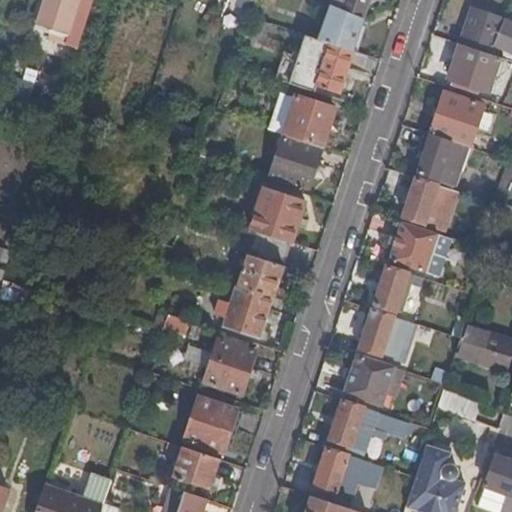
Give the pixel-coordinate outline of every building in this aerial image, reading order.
[(67,46),(80,0),(44,0),(37,26),(51,30),(48,40),(67,46)] [(370,0),(331,0),(328,11),(325,9),(323,15),(326,16),(319,40),(353,52),(365,18),(370,0)] [(494,45),(504,20),(473,10),(461,45),(491,55),(494,45)] [(271,23),(255,18),(248,33),(266,39),(271,23)] [(511,23),(504,20),(494,45),(502,49),(503,56),(511,59),(511,58),(511,23)] [(340,93),(353,52),(319,40),(306,36),(290,83),(314,91),(316,86),(340,93)] [(491,55),(461,45),(450,78),(488,91),(499,58),(491,55)] [(5,80),(2,88),(0,95),(0,97),(29,106),(34,89),(5,80)] [(445,93),(431,135),(458,143),(469,147),(478,122),(483,124),(485,118),(479,116),(483,105),(445,93)] [(308,189),(322,146),(284,134),(279,148),(273,146),(272,150),(278,153),(270,177),(308,189)] [(458,143),(431,135),(419,172),(455,184),(460,170),(444,165),(450,146),(456,148),(458,143)] [(169,176),(178,149),(164,145),(164,146),(162,151),(155,172),(169,176)] [(216,176),(219,165),(220,161),(205,157),(200,171),(216,176)] [(417,178),(405,217),(444,229),(456,191),(417,178)] [(257,231),(292,242),(305,200),(266,187),(251,229),(257,231)] [(510,230),(511,230),(511,209),(505,207),(504,207),(497,225),(510,230)] [(405,217),(402,222),(442,235),(444,229),(405,217)] [(442,235),(402,222),(390,259),(441,276),(454,239),(442,235)] [(489,251),(496,228),(487,225),(480,248),(481,248),(489,251)] [(500,260),(510,230),(497,225),(496,228),(489,251),(487,255),(500,260)] [(274,297),(292,242),(257,231),(249,254),(247,254),(237,285),(274,297)] [(485,264),(487,255),(489,251),(481,248),(477,262),(485,264)] [(415,275),(388,266),(376,304),(396,311),(397,310),(403,311),(415,275)] [(260,338),(274,297),(237,285),(235,285),(230,302),(220,299),(215,314),(224,318),(222,326),(260,338)] [(374,310),(363,344),(361,348),(393,359),(406,321),(374,310)] [(172,315),(167,330),(189,338),(195,323),(172,315)] [(511,351),(511,339),(465,325),(461,339),(457,354),(506,369),(511,351)] [(339,333),(334,348),(359,356),(361,348),(363,344),(358,339),(339,333)] [(242,394),(256,352),(218,339),(204,381),(242,394)] [(405,371),(359,356),(346,393),(382,405),(389,386),(399,389),(405,371)] [(446,385),(451,371),(437,367),(433,380),(446,385)] [(439,406),(476,420),(482,402),(446,387),(439,406)] [(223,451),(237,409),(199,397),(185,438),(223,451)] [(360,458),(360,459),(375,463),(378,455),(365,450),(371,434),(384,439),(386,433),(405,439),(410,425),(374,413),(375,411),(344,401),(331,439),(352,446),(362,449),(360,458)] [(331,439),(328,448),(349,455),(352,446),(331,439)] [(452,453),(427,445),(417,477),(408,507),(419,511),(418,511),(456,511),(466,485),(457,482),(457,479),(457,475),(457,472),(455,468),(453,466),(450,464),(448,463),(452,453)] [(352,446),(349,455),(360,458),(362,449),(352,446)] [(210,489),(219,460),(182,447),(172,476),(210,489)] [(349,455),(328,448),(315,486),(348,497),(360,459),(360,458),(349,455)] [(511,511),(511,459),(497,454),(485,484),(511,494),(503,511),(511,511)] [(84,500),(44,486),(34,511),(100,511),(111,481),(92,475),(84,500)] [(166,511),(177,511),(184,492),(168,487),(162,505),(168,507),(166,511)] [(201,511),(206,499),(184,492),(177,511),(201,511)] [(361,511),(350,508),(312,496),(306,511),(361,511)] [(350,508),(361,511),(375,511),(378,504),(355,496),(350,508)]
